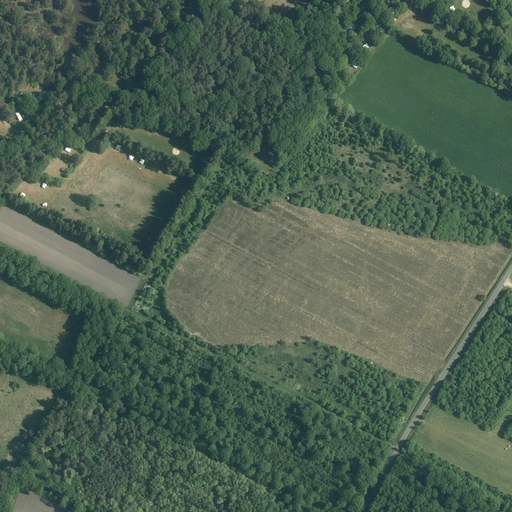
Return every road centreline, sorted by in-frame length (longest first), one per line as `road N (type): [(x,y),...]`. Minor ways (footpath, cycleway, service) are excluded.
road 1 (track): [(420,511),(151,367),(138,347),(101,324),(64,312)]
road 2 (track): [(397,448),(128,311)]
road 3 (tertiary): [(362,511),(511,267)]
road 4 (track): [(68,391),(298,511)]
road 5 (track): [(65,84),(134,122),(185,133),(239,122),(263,144)]
road 6 (track): [(242,123),(261,96),(327,59),(353,0)]
road 7 (track): [(106,9),(28,136)]
